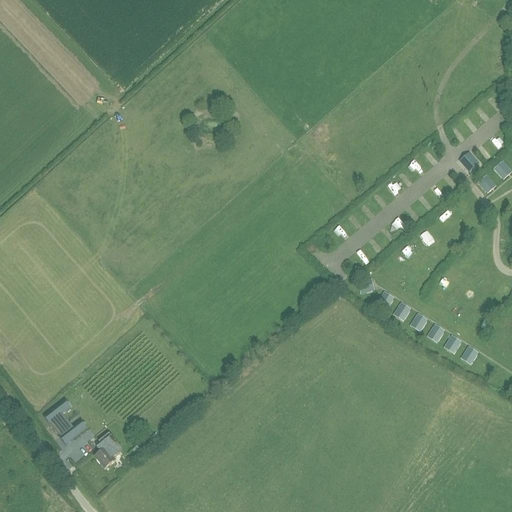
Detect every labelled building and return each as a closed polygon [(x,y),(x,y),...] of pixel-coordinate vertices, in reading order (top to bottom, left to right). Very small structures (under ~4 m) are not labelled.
[(292,66),(290,71),(303,76),(305,72),(292,66)] [(461,161),(470,171),(477,166),(468,156),(461,161)] [(493,170),(502,181),(511,173),(502,162),(493,170)] [(476,184),(486,195),(495,187),(485,176),(476,184)] [(474,240),(478,244),(485,236),(481,232),(474,240)] [(62,415),(70,409),(64,401),(43,417),(49,425),(50,424),(62,415)] [(60,437),(59,438),(65,446),(86,429),(80,421),(72,428),(60,437)] [(105,450),(95,459),(104,471),(115,462),(112,458),(118,454),(114,449),(118,446),(108,435),(99,443),(105,450)] [(125,462),(132,458),(128,451),(121,455),(125,462)]
